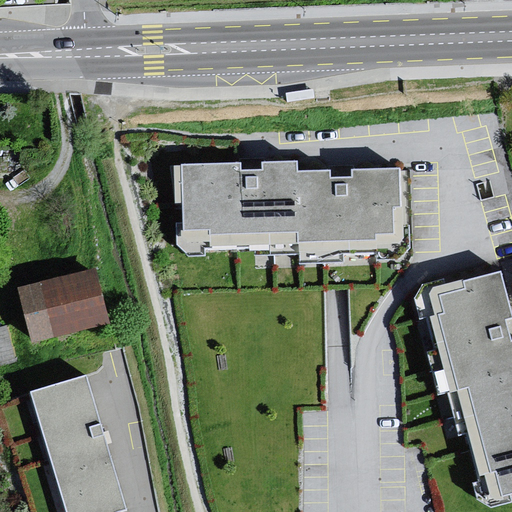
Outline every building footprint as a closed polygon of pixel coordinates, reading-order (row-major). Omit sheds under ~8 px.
[(312,87),(285,92),(287,102),(314,97),(312,87)] [(239,162),(173,164),(174,202),(183,201),(184,226),(177,226),(178,243),(189,253),(203,252),(203,243),(256,242),(256,253),(297,253),(297,263),(343,262),(343,250),(377,249),(376,243),(399,243),(402,237),(401,168),(351,170),(351,177),(329,178),(329,170),(298,170),(297,160),(259,161),(259,167),(239,168),(239,162)] [(96,267),(19,286),(32,341),(109,322),(96,267)] [(511,306),(503,268),(430,285),(429,292),(435,313),(428,315),(449,388),(458,386),(489,493),(495,496),(511,492),(511,337),(506,319),(511,317),(511,306)] [(0,322),(0,354),(10,355),(12,323),(0,322)] [(85,376),(30,392),(65,511),(112,511),(124,509),(85,376)]
